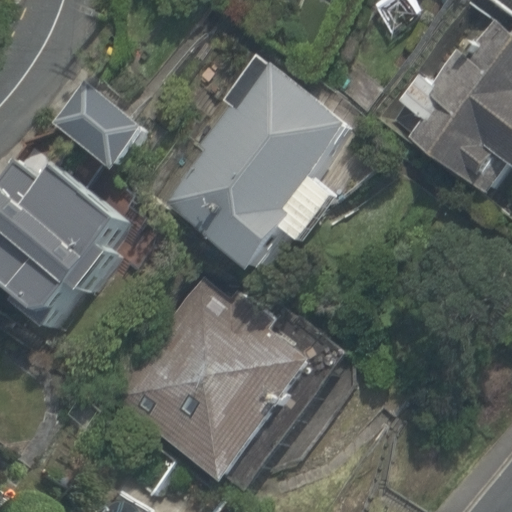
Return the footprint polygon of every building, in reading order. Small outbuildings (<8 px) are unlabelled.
[(450,127),(438,144),(510,194),(511,190),(511,34),(467,99),(440,81),(422,107),(450,127)] [(371,132),(278,64),(174,204),(277,280),(308,239),(326,252),(363,201),(335,180),(371,132)] [(104,84),(71,128),(146,175),(177,134),(104,84)] [(31,162),(0,203),(0,263),(82,324),(105,294),(117,302),(148,260),(136,251),(152,230),(70,169),(59,183),(31,162)] [(326,356),(206,270),(119,389),(239,475),(326,356)]
